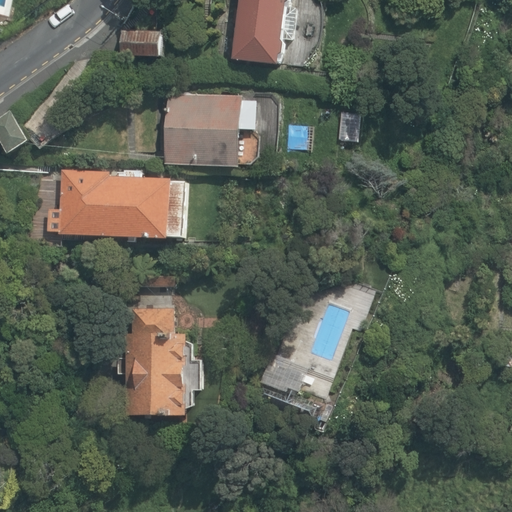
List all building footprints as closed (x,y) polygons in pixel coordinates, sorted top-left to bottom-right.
[(244,0),(237,60),(284,66),(285,58),(288,56),(290,45),(287,41),(292,5),(295,3),(295,0),(244,0)] [(124,56),(166,60),(168,34),(126,31),(124,56)] [(168,165),(244,169),(248,97),(172,93),(168,165)] [(0,120),(0,133),(14,154),(33,141),(13,111),(0,120)] [(63,234),(175,241),(175,237),(190,238),(193,182),(146,179),(147,172),(130,171),(129,177),(115,176),(115,172),(66,170),(63,209),(52,209),(51,231),(63,231),(63,234)] [(131,415),(191,415),(191,409),(199,405),(198,390),(207,390),(206,359),(198,360),(198,344),(191,340),(191,334),(177,334),(177,308),(135,308),(135,335),(130,335),(130,357),(121,357),(121,374),(131,374),(131,415)] [(495,364),(511,366),(511,351),(497,349),(495,364)] [(266,405),(318,423),(324,406),(297,397),(302,385),(277,376),(266,405)]
